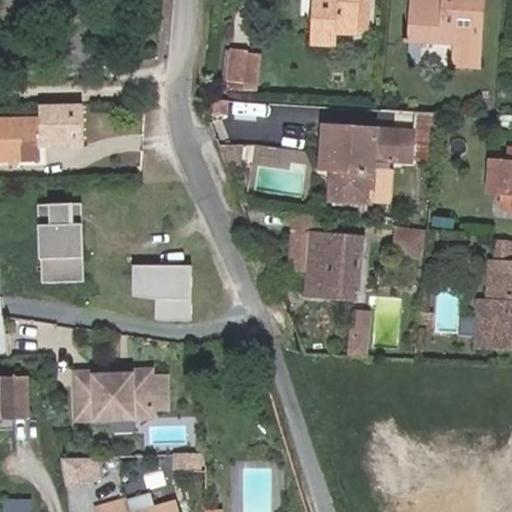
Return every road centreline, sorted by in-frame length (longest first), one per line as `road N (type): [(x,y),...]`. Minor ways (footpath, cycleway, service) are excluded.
road 1 (residential): [(323,511),(259,314),(184,130),(185,0)]
road 2 (unknown): [(259,314),(197,319),(58,310)]
road 3 (unknown): [(181,71),(0,55)]
